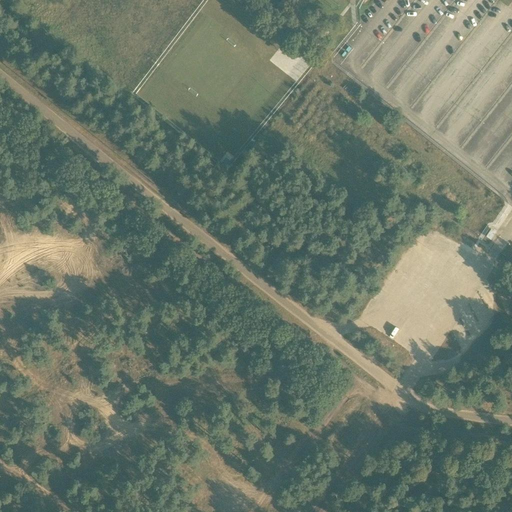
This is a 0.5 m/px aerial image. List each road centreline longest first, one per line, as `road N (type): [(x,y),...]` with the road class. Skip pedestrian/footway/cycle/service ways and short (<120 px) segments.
road 1 (unclassified): [(511,424),(453,417),(415,401),(0,67)]
road 2 (track): [(511,439),(416,424),(0,91)]
